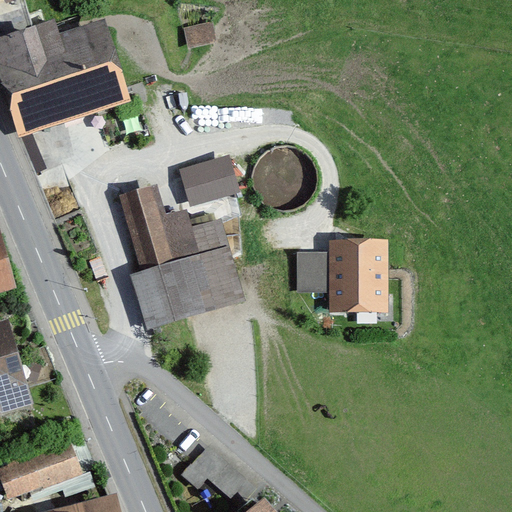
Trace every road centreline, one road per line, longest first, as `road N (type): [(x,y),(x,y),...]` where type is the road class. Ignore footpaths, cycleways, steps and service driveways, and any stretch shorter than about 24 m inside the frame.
road 1 (unclassified): [(86,366),(121,361),(155,372),(315,511)]
road 2 (secondary): [(0,161),(86,366)]
road 3 (secondary): [(86,366),(146,511)]
